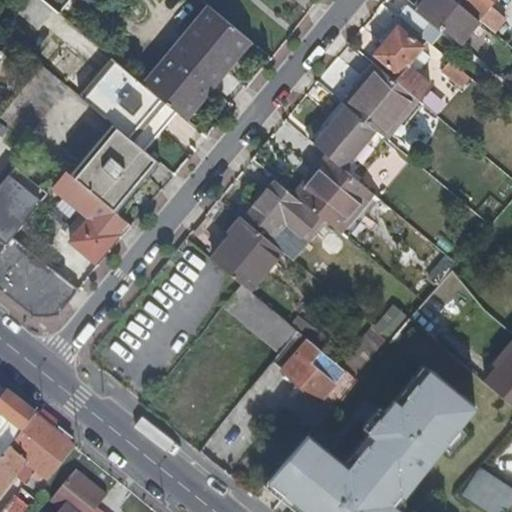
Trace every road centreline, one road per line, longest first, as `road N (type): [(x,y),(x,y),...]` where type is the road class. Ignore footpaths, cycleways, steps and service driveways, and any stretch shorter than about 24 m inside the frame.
road 1 (residential): [(345,0),(38,371)]
road 2 (primary): [(212,511),(38,371)]
